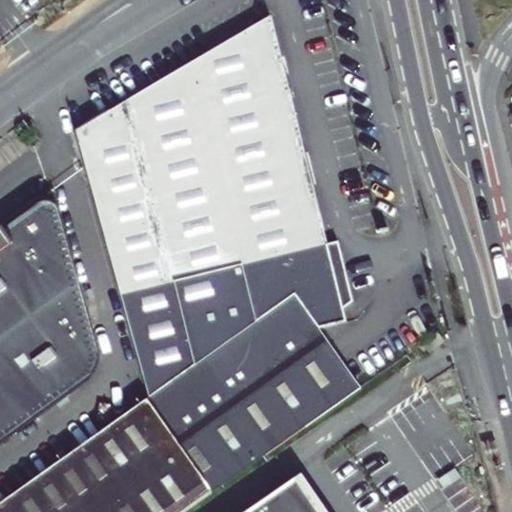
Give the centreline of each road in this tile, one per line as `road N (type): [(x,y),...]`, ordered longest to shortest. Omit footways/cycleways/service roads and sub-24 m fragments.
road 1 (secondary): [(399,0),(419,110),(477,292),(511,438)]
road 2 (secondary): [(511,315),(441,0)]
road 3 (tertiary): [(0,119),(170,0)]
road 4 (tertiary): [(118,0),(0,85)]
